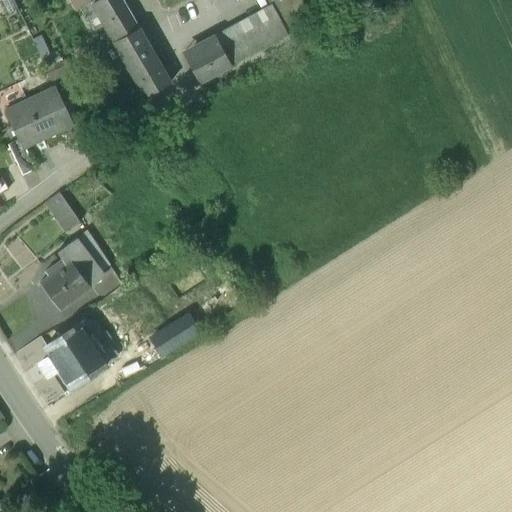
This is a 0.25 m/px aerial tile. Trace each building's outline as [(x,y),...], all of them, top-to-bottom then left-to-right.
[(147,45),(119,0),(112,0),(96,10),(123,57),(147,45)] [(299,27),(283,0),(268,0),(271,5),(287,33),(299,27)] [(271,5),(215,36),(217,40),(224,36),(237,61),(287,33),(271,5)] [(237,61),(224,36),(217,40),(231,64),(237,61)] [(217,40),(186,58),(200,81),(231,64),(217,40)] [(168,82),(147,45),(123,57),(145,95),(168,82)] [(55,88),(5,112),(19,142),(23,150),(26,148),(73,125),(55,88)] [(19,142),(8,147),(22,177),(36,169),(26,148),(23,150),(19,142)] [(3,180),(0,181),(0,195),(9,190),(3,180)] [(45,204),(66,234),(81,224),(60,193),(45,204)] [(76,240),(57,254),(62,261),(50,270),(53,275),(40,285),(60,312),(90,289),(86,283),(70,262),(84,251),(76,240)] [(84,251),(70,262),(86,283),(101,273),(84,251)] [(153,338),(165,357),(228,318),(216,298),(153,338)] [(104,367),(78,328),(46,349),(72,389),(104,367)]
